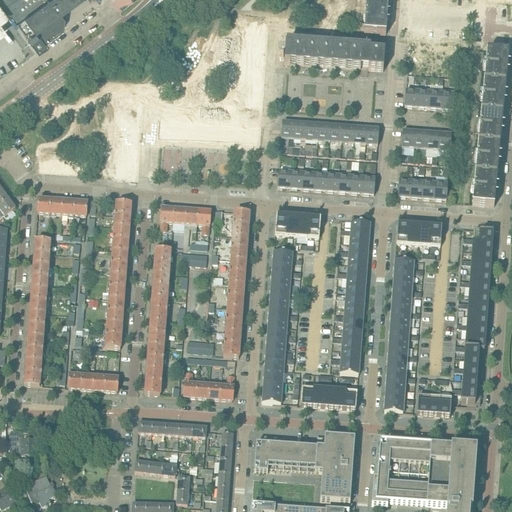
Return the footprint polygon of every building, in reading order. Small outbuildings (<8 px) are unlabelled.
[(0,0),(25,33),(32,42),(39,51),(39,52),(39,51),(48,45),(47,45),(67,31),(69,17),(63,9),(64,9),(75,0),(0,0)] [(364,0),(360,68),(360,71),(364,71),(366,71),(366,69),(371,70),(371,72),(383,72),(383,70),(383,69),(383,66),(382,66),(382,62),(384,62),(388,0),(364,0)] [(0,21),(1,21),(10,15),(0,1),(0,37),(7,32),(0,22),(0,21)] [(234,142),(233,145),(238,145),(240,145),(240,143),(245,144),(244,145),(257,146),(257,144),(257,142),(257,140),(255,140),(256,135),(257,136),(266,20),(266,18),(263,17),(262,17),(260,17),(259,19),(255,19),(255,17),(243,16),(242,22),(244,23),(243,27),(242,27),(242,28),(234,142)] [(288,35),(286,66),(345,70),(347,39),(288,35)] [(420,60),(419,69),(446,72),(446,68),(457,69),(459,54),(457,54),(457,49),(411,44),(411,49),(407,49),(406,58),(420,60)] [(494,208),(508,54),(487,52),(472,206),(494,208)] [(118,94),(112,178),(112,180),(115,180),(135,182),(142,87),(142,85),(139,85),(139,84),(138,84),(138,85),(136,84),(136,86),(131,86),(131,84),(122,83),(122,84),(119,83),(119,85),(119,87),(119,89),(120,89),(120,94),(118,94)] [(404,109),(416,109),(418,93),(405,92),(404,109)] [(430,94),(418,93),(416,109),(428,110),(430,94)] [(428,110),(440,111),(442,95),(430,94),(428,110)] [(454,95),(442,95),(440,111),(452,112),(454,95)] [(164,109),(162,140),(221,144),(223,113),(164,109)] [(281,140),(293,141),(294,124),(282,124),(281,140)] [(293,141),(305,142),(306,125),(294,124),(293,141)] [(305,142),(317,143),(318,126),(306,125),(305,142)] [(317,143),(329,144),(330,127),(318,126),(317,143)] [(329,144),(341,145),(342,128),(330,127),(329,144)] [(341,145),(353,146),(354,129),(342,128),(341,145)] [(353,146),(365,146),(366,130),(354,129),(353,146)] [(378,131),(366,130),(365,146),(377,147),(378,131)] [(401,149),(401,153),(408,153),(408,157),(413,157),(413,154),(414,150),(415,133),(402,132),(401,149)] [(415,133),(414,150),(426,151),(427,134),(415,133)] [(427,134),(426,151),(438,152),(439,135),(427,134)] [(439,135),(438,152),(450,153),(451,136),(439,135)] [(40,172),(67,172),(68,159),(40,158),(40,172)] [(278,173),(277,190),(289,191),(291,174),(291,167),(286,167),(285,174),(278,173)] [(291,174),(289,191),(301,192),(303,175),(303,168),(298,168),(297,175),(291,174)] [(339,178),(337,194),(349,195),(350,178),(351,171),(346,171),(345,178),(339,178)] [(350,178),(349,195),(361,196),(362,179),(363,172),(358,172),(358,177),(351,176),(350,178)] [(362,179),(361,196),(373,197),(375,180),(375,173),(370,173),(369,180),(362,179)] [(303,175),(301,192),(313,193),(315,176),(303,175)] [(315,176),(313,193),(325,193),(327,177),(315,176)] [(327,177),(325,193),(337,194),(339,178),(327,177)] [(397,199),(410,200),(411,183),(399,182),(397,199)] [(423,184),(411,183),(410,200),(422,201),(423,184)] [(422,201),(434,202),(435,185),(423,184),(422,201)] [(447,186),(435,185),(434,202),(446,202),(447,186)] [(0,205),(8,200),(1,190),(0,191),(0,205)] [(0,220),(15,210),(8,200),(0,205),(0,220)] [(37,215),(49,216),(50,201),(38,200),(37,215)] [(61,217),(62,209),(62,202),(50,201),(49,216),(61,217)] [(62,202),(62,209),(61,217),(73,218),(74,203),(62,202)] [(87,204),(74,203),(73,218),(86,219),(87,204)] [(112,227),(111,230),(114,230),(129,231),(131,207),(113,205),(113,208),(116,208),(114,227),(112,227)] [(173,225),(174,210),(162,209),(160,233),(166,234),(167,225),(173,225)] [(185,226),(186,211),(174,210),(173,225),(185,226)] [(197,227),(198,212),(186,211),(185,226),(197,227)] [(208,237),(210,213),(198,212),(197,227),(202,227),(202,236),(208,237)] [(232,239),(247,240),(249,216),(234,215),(232,239)] [(286,238),(287,219),(277,219),(277,218),(276,218),(275,237),(286,238)] [(287,219),(286,238),(297,239),(298,220),(287,219)] [(298,220),(297,239),(307,239),(309,221),(298,220)] [(319,222),(309,221),(307,239),(319,240),(320,221),(319,221),(319,222)] [(350,233),(350,235),(369,236),(369,234),(369,232),(369,225),(351,224),(350,233)] [(397,227),(396,245),(407,246),(408,228),(398,227),(397,227)] [(418,247),(419,229),(408,228),(407,246),(418,247)] [(419,229),(418,247),(429,248),(430,229),(419,229)] [(441,230),(430,229),(429,248),(440,249),(440,243),(441,230)] [(129,231),(114,230),(112,254),(127,255),(129,231)] [(473,241),(473,244),(491,245),(492,234),(473,232),(473,241)] [(350,238),(349,246),(368,247),(368,242),(368,239),(369,236),(350,235),(350,238)] [(245,264),(247,240),(232,239),(231,263),(245,264)] [(33,267),(48,269),(50,244),(35,243),(33,267)] [(490,256),(491,245),(473,244),(473,246),(472,255),(490,256)] [(349,254),(349,257),(367,258),(367,255),(367,253),(368,247),(349,246),(349,254)] [(155,252),(153,276),(168,277),(170,253),(155,252)] [(273,253),(273,265),(291,266),(292,255),(288,255),(273,253)] [(127,255),(112,254),(110,278),(125,279),(127,255)] [(471,265),(490,267),(490,256),(472,255),(471,263),(471,265)] [(348,259),(348,267),(366,269),(367,263),(367,261),(367,258),(349,257),(348,259)] [(394,273),(412,275),(413,272),(413,264),(395,262),(394,273)] [(229,287),(244,288),(245,264),(231,263),(229,287)] [(273,265),(272,275),(290,277),(290,274),(291,266),(273,265)] [(471,268),(470,276),(489,277),(490,267),(471,265),(471,268)] [(46,293),(48,269),(33,267),(31,291),(46,293)] [(347,276),(347,278),(365,280),(366,277),(366,275),(366,269),(348,267),(347,276)] [(393,284),(412,285),(412,277),(412,275),(394,273),(393,284)] [(272,275),(271,286),(289,288),(290,279),(290,277),(272,275)] [(168,277),(153,276),(152,300),(167,302),(168,277)] [(470,284),(470,287),(488,288),(489,277),(470,276),(470,284)] [(109,302),(124,303),(125,279),(110,278),(109,302)] [(347,281),(346,289),(365,290),(365,285),(365,282),(365,280),(347,278),(347,281)] [(411,296),(411,294),(412,285),(393,284),(392,295),(411,296)] [(271,286),(270,297),(288,298),(289,296),(289,288),(271,286)] [(242,312),(244,288),(229,287),(227,311),(242,312)] [(487,299),(488,288),(470,287),(469,289),(469,298),(487,299)] [(345,297),(345,300),(364,301),(364,299),(364,296),(365,290),(346,289),(345,297)] [(29,315),(44,316),(46,293),(31,291),(29,315)] [(410,307),(411,299),(411,296),(392,295),(392,306),(410,307)] [(270,297),(269,308),(288,309),(288,301),(288,298),(270,297)] [(468,308),(486,310),(487,299),(469,298),(468,306),(468,308)] [(152,300),(150,324),(165,325),(167,302),(152,300)] [(345,302),(344,311),(363,312),(363,306),(364,304),(364,301),(345,300),(345,302)] [(107,325),(122,327),(124,303),(109,302),(107,325)] [(409,318),(409,315),(410,307),(392,306),(391,316),(409,318)] [(269,308),(268,319),(287,320),(287,317),(288,309),(269,308)] [(468,311),(467,319),(486,320),(486,310),(468,308),(468,311)] [(225,335),(240,336),(242,312),(227,311),(225,335)] [(344,319),(344,321),(362,323),(362,320),(363,318),(363,312),(344,311),(344,319)] [(43,340),(44,316),(29,315),(28,339),(43,340)] [(409,320),(409,318),(391,316),(390,327),(408,329),(409,320)] [(268,319),(268,329),(286,331),(287,322),(287,320),(268,319)] [(485,331),(486,320),(467,319),(467,327),(467,330),(485,331)] [(343,324),(343,332),(361,334),(362,328),(362,325),(362,323),(344,321),(343,324)] [(150,324),(148,348),(163,349),(165,325),(150,324)] [(102,350),(120,351),(122,327),(107,325),(104,325),(104,328),(107,328),(105,347),(103,347),(102,350)] [(408,339),(408,337),(408,329),(390,327),(389,338),(408,339)] [(268,329),(267,340),(285,342),(285,339),(286,331),(268,329)] [(467,330),(466,332),(466,341),(484,342),(485,331),(467,330)] [(342,341),(342,343),(361,344),(361,342),(361,339),(361,334),(343,332),(342,341)] [(238,360),(240,336),(225,335),(223,359),(238,360)] [(407,350),(408,342),(408,339),(389,338),(389,349),(407,350)] [(26,363),(41,364),(43,340),(28,339),(26,363)] [(267,340),(266,351),(284,352),(285,344),(285,342),(267,340)] [(465,352),(483,353),(484,342),(466,341),(465,349),(465,352)] [(342,345),(341,354),(360,355),(360,349),(360,347),(361,344),(342,343),(342,345)] [(163,349),(148,348),(146,372),(161,373),(163,349)] [(389,349),(388,360),(406,361),(406,358),(407,350),(389,349)] [(266,351),(265,362),(284,363),(284,361),(284,352),(266,351)] [(465,354),(464,362),(483,364),(483,353),(465,352),(465,354)] [(340,362),(340,365),(359,366),(359,363),(359,361),(360,355),(341,354),(340,362)] [(406,363),(406,361),(388,360),(387,370),(405,372),(406,363)] [(265,362),(264,372),(283,374),(283,365),(284,363),(265,362)] [(482,374),(483,364),(464,362),(464,371),(463,373),(482,374)] [(39,388),(41,364),(26,363),(24,387),(39,388)] [(340,367),(339,376),(358,377),(359,371),(359,368),(359,366),(340,365),(340,367)] [(405,372),(387,370),(386,381),(405,382),(405,380),(405,372)] [(69,376),(68,391),(80,392),(82,377),(82,372),(76,371),(76,376),(69,376)] [(161,373),(146,372),(145,396),(160,398),(161,373)] [(264,372),(264,383),(282,385),(283,374),(264,372)] [(463,376),(463,384),(481,385),(482,374),(463,373),(463,376)] [(184,399),(196,400),(197,385),(192,385),(192,376),(185,376),(184,399)] [(82,377),(80,392),(92,392),(93,377),(82,377)] [(93,377),(92,392),(104,393),(105,378),(93,377)] [(105,378),(104,393),(117,394),(118,379),(105,378)] [(221,387),(220,402),(232,403),(234,379),(227,379),(227,388),(221,387)] [(385,392),(404,393),(404,385),(405,382),(386,381),(385,392)] [(264,383),(263,394),(281,395),(282,385),(264,383)] [(462,395),(480,396),(481,385),(463,384),(462,392),(462,395)] [(196,400),(208,401),(209,386),(197,385),(196,400)] [(208,401),(220,402),(221,387),(209,386),(208,401)] [(312,409),(313,391),(302,390),(300,409),(301,409),(301,408),(312,409)] [(324,391),(313,391),(312,409),(323,410),(324,391)] [(335,392),(324,391),(323,410),(333,411),(335,392)] [(345,393),(335,392),(333,411),(344,411),(345,393)] [(403,404),(403,401),(404,393),(385,392),(385,403),(403,404)] [(357,394),(345,393),(344,411),(355,412),(355,413),(357,394)] [(263,394),(262,405),(280,407),(281,395),(263,394)] [(475,411),(475,410),(474,410),(474,407),(476,407),(480,407),(480,396),(462,395),(462,397),(461,405),(461,406),(466,406),(466,410),(475,411)] [(417,403),(416,416),(416,417),(417,417),(417,416),(427,417),(429,399),(418,398),(417,403)] [(438,418),(440,399),(429,399),(427,417),(438,418)] [(450,409),(451,406),(451,400),(440,399),(438,418),(449,418),(449,419),(450,419),(450,409)] [(402,415),(403,406),(403,404),(385,403),(384,414),(402,415)] [(151,436),(152,425),(139,424),(138,435),(151,436)] [(151,436),(165,437),(166,426),(152,425),(151,436)] [(178,438),(179,427),(166,426),(165,437),(178,438)] [(178,438),(192,439),(192,428),(179,427),(178,438)] [(192,439),(205,440),(206,429),(192,428),(192,439)] [(89,429),(88,440),(96,440),(96,429),(89,429)] [(9,458),(36,458),(36,442),(28,442),(28,434),(9,434),(9,458)] [(222,436),(220,449),(232,450),(233,436),(222,436)] [(318,438),(317,438),(316,449),(317,449),(315,474),(322,475),(321,478),(320,503),(350,505),(354,441),(324,438),(324,439),(318,438)] [(391,443),(380,442),(378,462),(389,463),(391,443)] [(255,459),(268,460),(269,446),(256,445),(255,459)] [(277,447),(269,446),(268,460),(267,471),(268,471),(275,471),(277,447)] [(283,472),(285,447),(277,447),(275,471),(283,472)] [(283,472),(291,473),(293,448),(285,447),(283,472)] [(430,452),(390,449),(386,499),(426,502),(426,507),(447,508),(446,511),(457,511),(458,509),(460,509),(464,458),(455,457),(456,449),(430,447),(430,452)] [(301,448),(293,448),(291,473),(299,473),(301,448)] [(301,448),(299,473),(307,474),(309,449),(301,448)] [(220,449),(219,463),(231,463),(232,450),(220,449)] [(314,474),(315,474),(317,449),(316,449),(309,449),(307,474),(314,474)] [(254,473),(267,474),(268,471),(267,471),(268,460),(255,459),(254,473)] [(378,462),(377,480),(388,481),(389,474),(389,464),(389,463),(378,462)] [(136,463),(134,474),(148,476),(149,465),(136,463)] [(219,463),(218,476),(230,477),(231,463),(219,463)] [(148,476),(161,477),(163,466),(149,465),(148,476)] [(161,477),(175,479),(176,468),(163,466),(161,477)] [(218,476),(217,489),(229,490),(230,477),(218,476)] [(3,481),(7,488),(14,483),(11,479),(3,481)] [(33,508),(39,505),(41,510),(51,506),(49,502),(56,498),(52,488),(50,489),(46,479),(29,486),(30,488),(25,490),(33,508)] [(178,479),(177,493),(188,494),(189,480),(178,479)] [(388,484),(388,481),(377,480),(373,480),(372,493),(387,495),(388,484)] [(0,490),(0,500),(10,494),(5,487),(0,490)] [(217,489),(216,503),(228,504),(229,490),(217,489)] [(188,494),(177,493),(176,507),(187,508),(188,494)] [(372,493),(371,507),(387,508),(387,504),(386,504),(387,495),(372,493)] [(0,500),(0,511),(2,511),(16,503),(10,494),(0,500)] [(216,503),(215,511),(226,511),(228,504),(216,503)]
